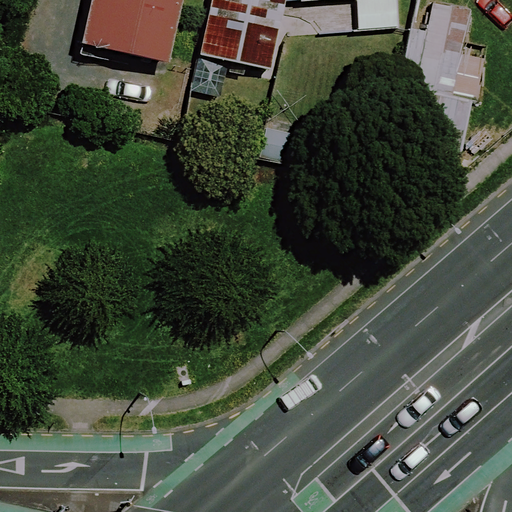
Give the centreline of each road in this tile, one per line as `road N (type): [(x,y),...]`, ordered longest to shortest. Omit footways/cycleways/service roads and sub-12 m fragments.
road 1 (secondary): [(249,465),(511,243)]
road 2 (secondary): [(0,466),(249,465)]
road 3 (secondary): [(511,394),(373,511)]
